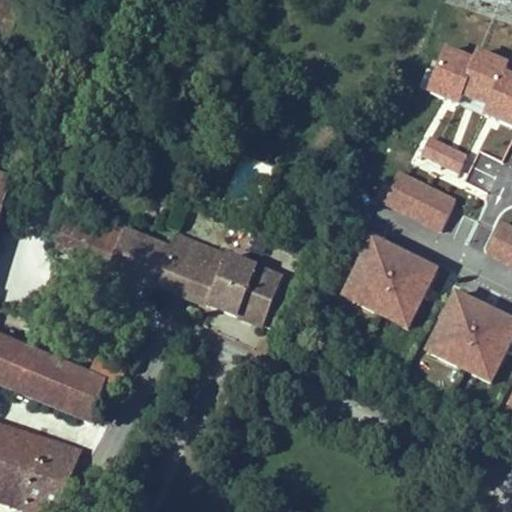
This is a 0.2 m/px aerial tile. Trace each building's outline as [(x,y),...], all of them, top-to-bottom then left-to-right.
[(251,208),(265,165),(243,158),(228,201),(251,208)] [(459,202),(401,174),(384,208),(442,236),(459,202)] [(59,249),(264,331),(283,283),(175,240),(170,251),(73,212),(59,249)] [(511,227),(504,223),(487,258),(511,270),(511,227)] [(346,306),(413,338),(444,275),(376,242),(346,306)] [(429,360),(496,392),(511,359),(511,320),(460,296),(429,360)] [(0,344),(0,386),(91,421),(105,384),(0,344)] [(57,511),(77,456),(0,430),(0,503),(26,511),(57,511)]
